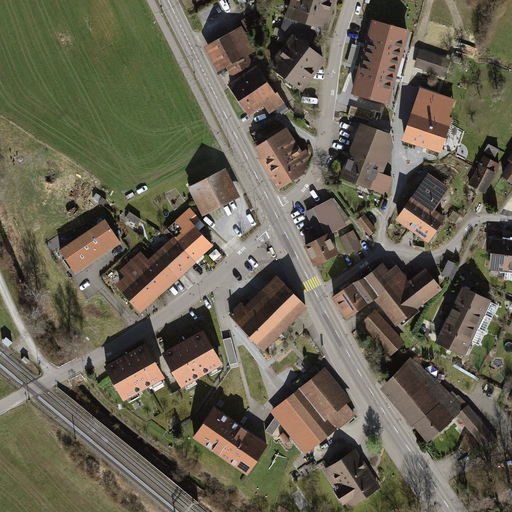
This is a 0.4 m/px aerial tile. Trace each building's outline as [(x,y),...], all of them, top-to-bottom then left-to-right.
[(305,0),(291,0),(286,16),(327,29),(333,8),(305,0)] [(305,0),(333,8),(336,0),(305,0)] [(373,24),(363,59),(400,69),(410,33),(373,24)] [(203,45),(219,74),(256,54),(239,25),(203,45)] [(269,64),(302,90),(317,74),(315,71),(325,58),(294,32),(269,64)] [(460,42),(457,50),(474,56),(477,48),(460,42)] [(449,59),(422,50),(416,67),(444,76),(449,59)] [(390,106),(400,69),(363,59),(353,97),(390,106)] [(228,84),(237,98),(268,80),(258,65),(228,84)] [(237,98),(247,115),(264,106),(268,111),(282,103),(268,80),(237,98)] [(421,90),(403,143),(441,155),(453,120),(449,119),(455,102),(421,90)] [(370,120),(373,112),(353,106),(351,114),(370,120)] [(363,126),(342,178),(386,195),(392,178),(381,173),(391,146),(389,136),(363,126)] [(298,146),(286,128),(254,147),(265,166),(298,146)] [(486,152),(497,157),(501,149),(489,144),(486,152)] [(298,146),(265,166),(278,188),(302,172),(311,158),(305,150),(301,151),(298,146)] [(511,154),(497,173),(511,181),(511,154)] [(471,184),(486,191),(500,162),(485,155),(471,184)] [(188,189),(202,217),(240,197),(225,170),(188,189)] [(449,187),(428,174),(411,195),(434,210),(449,187)] [(429,240),(445,216),(434,210),(411,195),(396,219),(429,240)] [(318,262),(338,252),(328,233),(342,225),(329,201),(302,216),(315,240),(308,244),(318,262)] [(105,221),(59,252),(75,275),(121,244),(105,221)] [(160,251),(181,274),(211,247),(190,223),(160,251)] [(340,239),(348,253),(360,247),(353,232),(340,239)] [(493,236),(489,268),(504,270),(508,238),(493,236)] [(511,238),(508,238),(504,270),(503,280),(511,281),(511,238)] [(119,285),(144,313),(179,281),(147,247),(123,269),(129,276),(119,285)] [(389,270),(384,263),(361,279),(377,300),(394,324),(424,302),(397,264),(389,270)] [(427,268),(409,279),(424,302),(443,288),(427,268)] [(276,278),(234,320),(264,350),(306,308),(276,278)] [(361,279),(336,293),(351,316),(377,300),(361,279)] [(452,302),(485,317),(491,304),(458,290),(452,302)] [(446,315),(479,330),(485,317),(452,302),(446,315)] [(404,341),(375,309),(361,322),(390,354),(404,341)] [(440,328),(473,343),(479,330),(446,315),(440,328)] [(165,350),(184,384),(224,363),(206,328),(165,350)] [(435,341),(467,356),(473,343),(440,328),(435,341)] [(106,367),(125,400),(164,378),(145,345),(106,367)] [(382,387),(427,438),(458,411),(412,360),(382,387)] [(350,399),(323,369),(279,407),(312,445),(350,413),(343,405),(350,399)] [(268,444),(214,407),(192,437),(246,475),(268,444)] [(325,470),(348,505),(379,486),(356,451),(325,470)]
